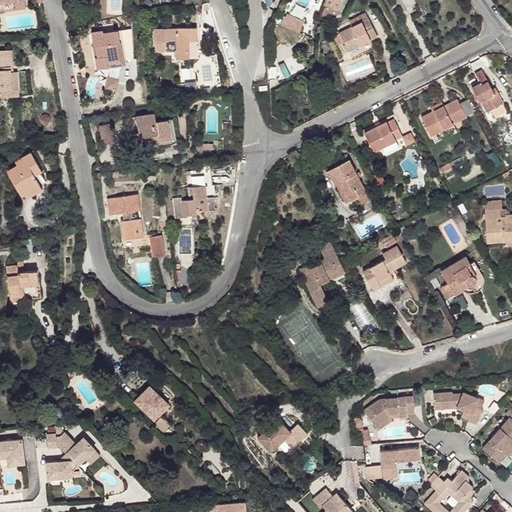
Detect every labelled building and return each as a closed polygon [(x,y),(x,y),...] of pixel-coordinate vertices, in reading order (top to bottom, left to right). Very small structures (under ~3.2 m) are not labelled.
[(1,0),(3,10),(18,8),(18,7),(17,1),(21,0),(1,0)] [(325,0),(319,16),(321,16),(341,14),(342,11),(339,10),(342,0),(325,0)] [(344,42),(349,51),(371,40),(377,36),(365,13),(359,16),(362,22),(352,27),(335,36),(339,45),(344,42)] [(362,22),(359,16),(349,21),(352,27),(362,22)] [(155,29),(155,51),(176,51),(176,59),(190,59),(190,51),(198,51),(197,27),(155,29)] [(96,57),(98,69),(125,64),(118,30),(103,33),(103,30),(102,31),(98,31),(91,33),(94,46),(96,46),(98,57),(96,57)] [(0,97),(8,97),(7,91),(18,90),(17,71),(13,72),(10,72),(10,66),(12,66),(11,50),(0,50),(0,97)] [(481,103),(487,113),(504,103),(498,92),(495,94),(482,69),(475,73),(479,81),(471,85),(481,103)] [(116,89),(118,79),(108,77),(106,87),(116,89)] [(270,81),(271,88),(280,84),(277,78),(270,81)] [(422,117),(431,136),(453,124),(466,117),(457,99),(444,106),(432,112),(422,117)] [(432,112),(444,106),(442,102),(430,108),(432,112)] [(508,111),(504,103),(490,111),(495,119),(508,111)] [(134,133),(135,141),(149,138),(153,137),(154,142),(159,141),(173,139),(169,119),(157,121),(155,113),(136,116),(139,133),(134,133)] [(169,119),(173,139),(159,141),(160,147),(177,143),(173,118),(169,119)] [(364,133),(374,152),(396,140),(403,136),(394,119),(387,123),(387,122),(364,133)] [(99,125),(103,145),(115,143),(112,123),(99,125)] [(414,140),(410,133),(403,137),(407,144),(414,140)] [(487,155),(494,168),(501,164),(494,151),(487,155)] [(7,172),(21,195),(40,183),(35,175),(33,173),(40,168),(31,152),(15,161),(17,165),(7,172)] [(341,182),(351,201),(353,200),(367,193),(359,177),(356,173),(349,159),(348,160),(342,163),(328,170),(336,185),(337,184),(341,182)] [(442,173),(456,165),(453,161),(440,169),(442,173)] [(172,198),(175,219),(187,217),(187,215),(192,215),(192,216),(196,216),(196,206),(199,205),(200,212),(209,211),(207,197),(206,186),(213,185),(211,170),(197,171),(198,186),(192,187),(193,199),(182,200),(182,197),(172,198)] [(373,175),(379,187),(386,183),(380,172),(373,175)] [(351,201),(341,182),(337,184),(347,203),(351,201)] [(24,200),(43,188),(40,183),(21,195),(24,200)] [(108,198),(110,215),(123,213),(132,211),(141,210),(138,193),(108,198)] [(355,204),(360,206),(371,201),(367,193),(353,200),(355,204)] [(485,202),(487,242),(504,241),(503,236),(511,235),(511,214),(507,215),(507,209),(502,209),(501,201),(485,202)] [(133,219),(132,211),(123,213),(124,220),(133,219)] [(121,221),(124,240),(144,237),(142,217),(133,219),(124,220),(121,221)] [(190,231),(178,230),(178,248),(190,248),(190,231)] [(378,242),(381,248),(385,246),(386,248),(397,242),(392,234),(378,242)] [(149,237),(152,258),(165,256),(162,235),(149,237)] [(309,266),(300,270),(318,309),(329,304),(321,287),(331,282),(330,281),(345,274),(331,243),(320,247),(325,259),(322,261),(323,265),(311,271),(309,266)] [(363,271),(374,291),(394,279),(391,274),(389,271),(393,269),(407,262),(397,246),(383,254),(386,259),(384,260),(383,260),(363,271)] [(440,288),(447,299),(464,290),(462,287),(467,284),(468,286),(471,287),(473,287),(475,286),(477,284),(478,281),(477,279),(476,277),(474,276),(473,275),(467,266),(471,264),(466,255),(441,270),(448,283),(440,288)] [(6,267),(10,301),(41,297),(38,270),(24,271),(23,261),(17,262),(17,265),(6,267)] [(464,290),(466,291),(469,293),(472,293),(476,293),(480,290),(482,286),(484,282),(484,278),(483,276),(475,262),(471,264),(467,266),(473,275),(474,276),(476,277),(477,279),(478,281),(477,284),(475,286),(473,287),(471,287),(468,286),(467,284),(462,287),(464,290)] [(440,285),(436,278),(430,281),(434,288),(440,285)] [(348,305),(363,333),(376,326),(362,298),(348,305)] [(154,419),(169,403),(149,385),(134,401),(154,419)] [(433,394),(434,405),(443,405),(443,408),(456,407),(464,410),(472,413),(469,420),(477,424),(483,409),(481,408),(484,400),(462,392),(462,393),(451,394),(451,392),(433,394)] [(363,411),(376,427),(391,417),(390,413),(398,412),(398,414),(407,413),(415,412),(413,396),(380,399),(363,411)] [(482,448),(498,462),(505,454),(507,456),(511,450),(511,407),(505,414),(509,417),(482,448)] [(469,420),(472,413),(464,410),(461,417),(469,420)] [(164,431),(171,424),(162,416),(155,423),(164,431)] [(391,417),(376,427),(378,430),(392,419),(391,417)] [(257,439),(270,453),(291,433),(279,419),(273,424),(265,432),(257,439)] [(265,432),(273,424),(268,419),(260,426),(265,432)] [(164,431),(155,423),(153,426),(162,434),(164,431)] [(55,433),(56,439),(64,431),(59,426),(55,426),(55,433)] [(358,429),(362,443),(370,441),(367,429),(365,430),(364,427),(358,429)] [(66,454),(77,465),(85,458),(95,449),(84,437),(76,444),(73,447),(69,442),(72,440),(64,431),(56,439),(56,443),(59,446),(66,454)] [(47,434),(48,447),(59,446),(56,443),(56,439),(55,433),(48,434),(47,434)] [(0,457),(7,457),(24,455),(22,439),(0,441),(0,457)] [(381,451),(384,479),(397,478),(395,462),(420,460),(419,447),(381,451)] [(100,455),(95,449),(85,458),(90,464),(100,455)] [(46,462),(48,478),(72,476),(71,471),(77,465),(66,454),(59,461),(46,462)] [(25,463),(24,455),(7,457),(7,465),(25,463)] [(365,467),(367,480),(382,479),(380,465),(365,467)] [(461,470),(451,481),(448,477),(444,481),(435,491),(424,504),(433,511),(463,511),(474,501),(467,494),(473,487),(466,481),(469,477),(461,470)] [(428,480),(432,484),(439,476),(434,472),(428,480)] [(435,491),(444,481),(440,477),(431,487),(435,491)] [(347,511),(351,509),(336,492),(332,495),(326,487),(312,499),(320,508),(323,506),(327,511),(325,511),(347,511)] [(245,511),(244,502),(241,502),(214,505),(214,511),(245,511)]
